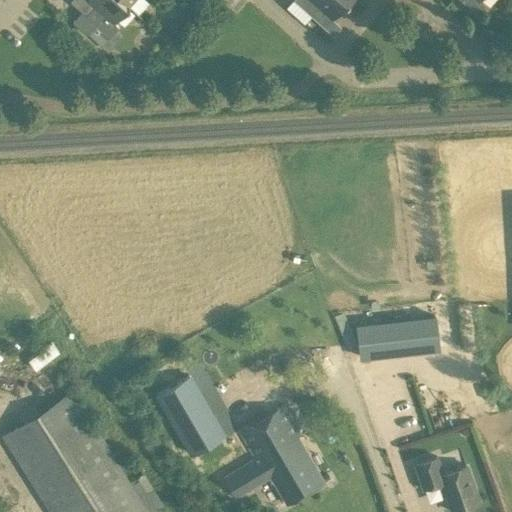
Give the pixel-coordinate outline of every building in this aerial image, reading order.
[(87,0),(92,4),(85,12),(81,9),(71,20),(86,33),(95,23),(109,36),(118,26),(113,21),(127,6),(120,0),(87,0)] [(325,12),(331,18),(346,1),(344,0),(293,0),(317,21),(325,12)] [(480,0),(460,0),(476,13),(484,3),(480,0)] [(121,53),(121,70),(133,70),(134,54),(121,53)] [(435,313),(355,322),(358,357),(439,348),(435,313)] [(47,340),(25,357),(33,368),(56,351),(47,340)] [(197,422),(214,412),(190,372),(156,391),(191,451),(208,441),(197,422)] [(111,451),(72,389),(0,434),(0,435),(48,511),(151,511),(163,505),(124,443),(111,451)] [(258,457),(225,476),(230,484),(218,492),(224,502),(235,494),(269,475),(285,503),(324,481),(298,435),(301,433),(284,402),(241,427),(258,457)] [(413,464),(422,488),(439,482),(443,493),(444,493),(451,511),(479,502),(466,464),(442,472),(437,456),(413,464)]
